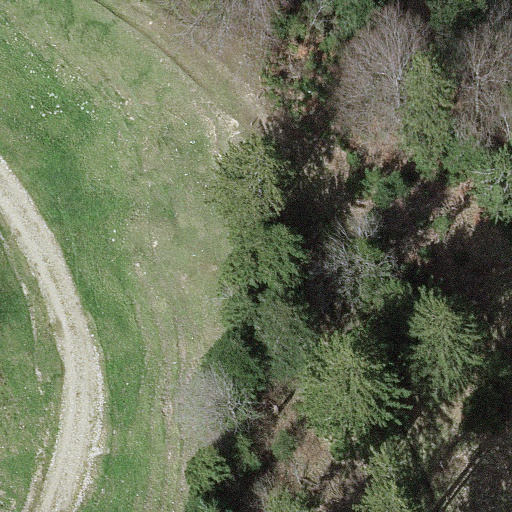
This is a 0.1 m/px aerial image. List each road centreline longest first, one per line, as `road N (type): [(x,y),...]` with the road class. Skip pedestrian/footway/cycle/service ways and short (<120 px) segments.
road 1 (track): [(0,197),(27,237),(90,393),(36,511)]
road 2 (track): [(107,0),(190,65),(361,158)]
